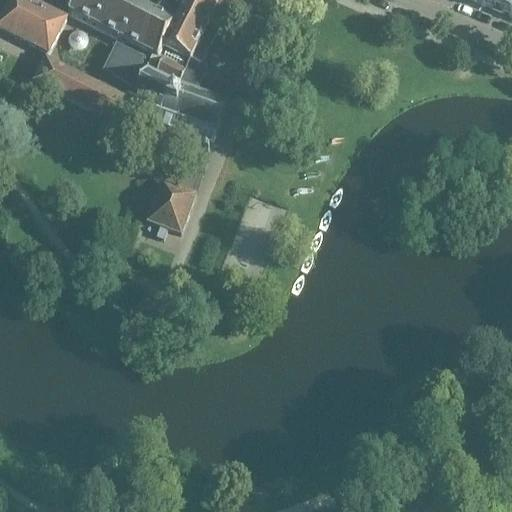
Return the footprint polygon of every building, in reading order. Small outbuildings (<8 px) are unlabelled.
[(27,0),(26,0),(12,0),(0,25),(0,31),(50,58),(69,21),(68,21),(27,0)] [(159,60),(176,26),(175,25),(154,15),(126,0),(125,0),(55,0),(55,1),(52,0),(27,0),(68,21),(70,18),(135,51),(157,63),(159,60)] [(163,0),(182,9),(187,0),(126,0),(154,15),(161,0),(163,0)] [(187,0),(182,9),(175,25),(176,26),(159,60),(187,75),(188,71),(198,74),(218,34),(214,32),(224,14),(218,11),(223,1),(220,0),(187,0)] [(273,0),(222,0),(223,1),(218,11),(224,14),(255,26),(256,26),(262,28),(273,0)] [(511,0),(487,0),(485,7),(511,17),(511,0)] [(157,63),(135,51),(115,95),(133,104),(134,101),(137,103),(132,116),(212,147),(228,105),(217,101),(222,88),(187,75),(159,60),(157,63)] [(115,95),(47,61),(34,85),(121,129),(133,104),(115,95)] [(147,225),(161,230),(157,240),(165,243),(168,233),(182,238),(197,197),(162,185),(147,225)] [(246,220),(278,229),(284,207),(252,198),(246,220)] [(147,288),(139,311),(155,317),(163,294),(147,288)]
